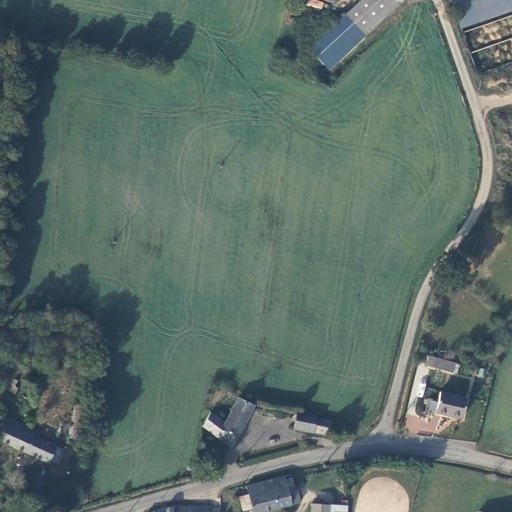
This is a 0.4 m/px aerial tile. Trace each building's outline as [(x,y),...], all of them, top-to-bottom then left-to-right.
[(307,0),(306,5),(322,9),(324,2),(316,0),(307,0)] [(327,67),(401,0),(359,0),(309,46),(327,67)] [(511,0),(475,0),(482,18),(511,8),(511,0)] [(478,73),(509,62),(501,40),(511,36),(511,28),(508,17),(463,32),(478,73)] [(429,365),(453,372),(455,362),(432,357),(429,365)] [(462,418),(467,397),(448,392),(440,391),(435,411),(462,418)] [(232,446),(254,405),(238,397),(225,421),(209,413),(203,426),(232,446)] [(417,399),(414,414),(422,415),(425,401),(417,399)] [(74,405),(66,439),(76,441),(84,407),(74,405)] [(293,429),(329,434),(331,419),(315,417),(315,414),(296,411),(293,429)] [(57,464),(64,449),(0,421),(0,439),(47,462),(48,460),(57,464)] [(293,481),(291,473),(246,485),(249,495),(252,508),(253,511),(259,511),(300,501),(297,489),(287,491),(286,482),(293,481)] [(243,510),(252,508),(249,495),(239,497),(243,510)] [(311,511),(347,511),(348,501),(341,500),(341,505),(312,503),(311,511)]
